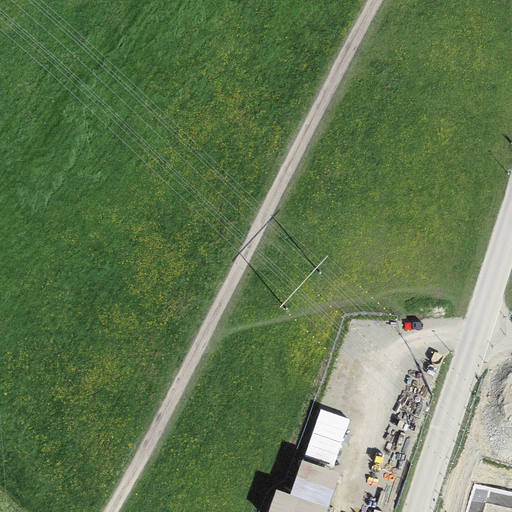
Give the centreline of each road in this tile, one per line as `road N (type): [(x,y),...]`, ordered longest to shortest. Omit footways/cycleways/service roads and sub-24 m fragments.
road 1 (track): [(110,511),(374,0)]
road 2 (unclassified): [(414,511),(511,215)]
